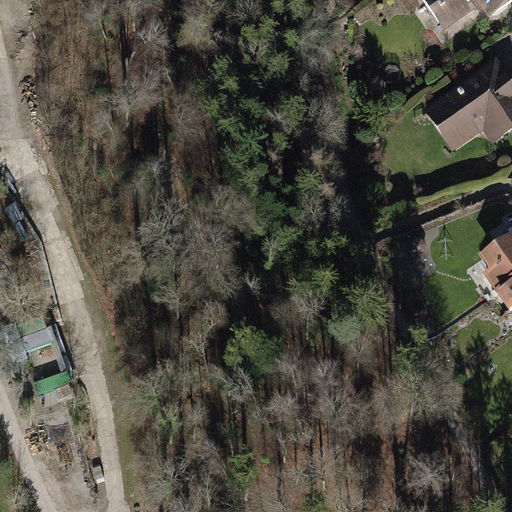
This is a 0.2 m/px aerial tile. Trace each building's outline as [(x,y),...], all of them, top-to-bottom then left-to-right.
[(429,0),(448,26),(476,6),(485,7),(489,14),(497,15),(509,7),(508,0),(429,0)] [(511,94),(494,69),(433,111),(445,129),(453,123),(465,140),(484,126),(492,137),(511,123),(511,94)] [(487,277),(498,294),(511,285),(511,238),(487,256),(496,270),(487,277)] [(422,242),(416,241),(411,244),(410,250),(414,254),(419,255),(424,252),(425,246),(422,242)] [(511,285),(498,294),(510,312),(511,310),(511,285)] [(47,329),(43,317),(14,327),(18,339),(47,329)] [(58,349),(25,360),(31,376),(64,365),(58,349)]
